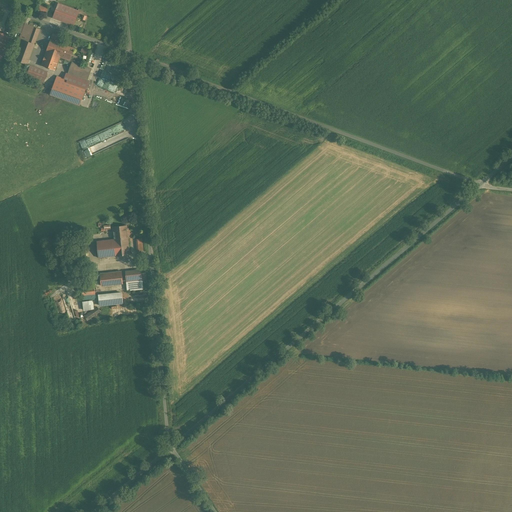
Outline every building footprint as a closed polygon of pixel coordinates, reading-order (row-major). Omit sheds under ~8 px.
[(80,12),(59,3),(53,19),(74,27),(80,12)] [(48,9),(38,5),(36,12),(35,13),(46,17),(48,9)] [(40,29),(24,24),(11,59),(26,64),(27,64),(40,29)] [(0,60),(9,37),(0,33),(0,60)] [(73,49),(50,41),(41,66),(55,71),(60,58),(60,57),(70,60),(73,49)] [(89,70),(71,62),(65,78),(86,87),(89,80),(86,78),(89,70)] [(68,80),(57,76),(50,95),(80,106),(86,89),(67,82),(68,80)] [(97,242),(99,260),(131,257),(127,225),(113,227),(114,240),(97,242)] [(142,270),(126,272),(127,286),(143,284),(142,270)] [(122,271),(100,273),(101,287),(123,285),(122,271)] [(121,292),(98,294),(99,306),(123,304),(121,292)]
